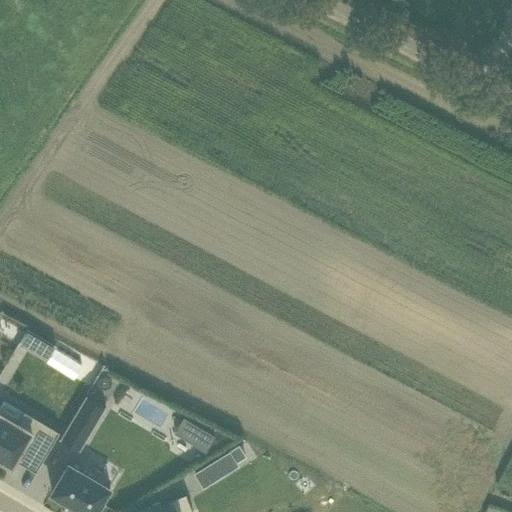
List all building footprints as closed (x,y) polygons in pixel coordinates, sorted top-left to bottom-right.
[(86,393),(60,437),(70,443),(79,448),(105,405),(86,393)] [(0,456),(8,461),(10,462),(11,463),(12,462),(15,458),(24,463),(35,470),(59,430),(25,409),(18,420),(0,409),(0,456)] [(204,427),(194,443),(206,450),(216,433),(204,427)] [(228,449),(214,457),(223,471),(237,463),(228,449)] [(93,511),(110,485),(68,461),(51,490),(72,502),(88,511),(93,511)] [(181,511),(177,499),(161,504),(163,509),(154,511),(153,511),(152,507),(136,511),(181,511)]
